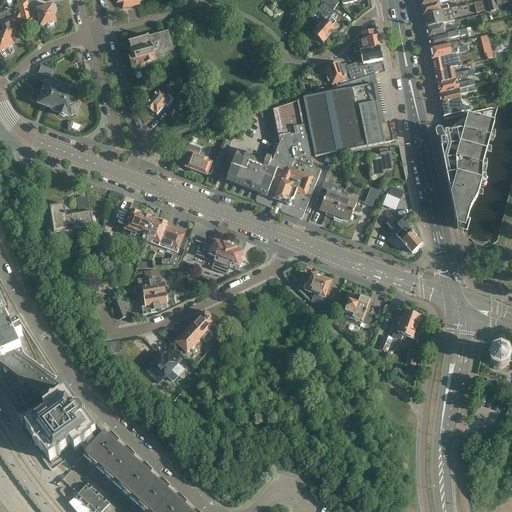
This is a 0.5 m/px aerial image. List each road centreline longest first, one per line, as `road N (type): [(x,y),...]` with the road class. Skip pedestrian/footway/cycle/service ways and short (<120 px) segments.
road 1 (residential): [(214,511),(71,380),(37,338),(0,262)]
road 2 (secondary): [(455,298),(394,8)]
road 3 (residential): [(102,311),(112,333),(155,324),(271,271),(291,238)]
road 4 (unclassified): [(444,511),(439,435),(455,298)]
road 5 (tertiary): [(455,298),(291,238)]
road 6 (tertiary): [(291,238),(128,176)]
road 7 (residential): [(128,176),(137,141),(102,33)]
road 8 (residential): [(86,35),(119,141),(110,169)]
road 9 (tertiary): [(110,169),(26,136),(0,104)]
